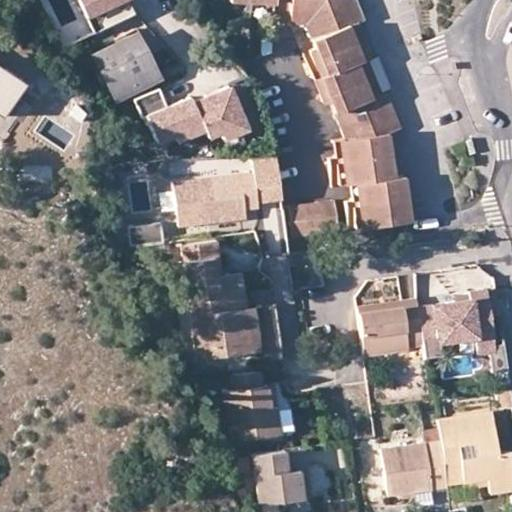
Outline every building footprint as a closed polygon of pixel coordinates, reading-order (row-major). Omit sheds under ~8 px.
[(100,6),(96,0),(77,0),(84,14),(100,6)] [(84,14),(94,33),(134,13),(127,0),(96,0),(100,6),(84,14)] [(226,0),(227,8),(248,9),(248,0),(226,0)] [(248,0),(248,9),(270,10),(270,0),(248,0)] [(361,63),(368,60),(352,23),(359,20),(348,0),(284,0),(284,29),(292,29),(308,63),(306,65),(327,111),(340,139),(348,184),(354,184),(362,228),(408,221),(403,176),(391,178),(384,134),(399,128),(398,124),(383,96),(377,98),(361,63)] [(155,75),(159,73),(136,31),(131,34),(155,75)] [(131,34),(94,54),(118,95),(155,75),(131,34)] [(0,112),(22,79),(0,64),(0,112)] [(320,115),(327,111),(306,65),(298,70),(320,115)] [(247,128),(241,114),(229,86),(193,101),(192,96),(168,106),(161,88),(136,98),(144,118),(147,116),(158,141),(175,134),(177,140),(205,129),(208,136),(220,131),(223,138),(247,128)] [(339,186),(348,184),(340,139),(328,142),(330,162),(324,162),(328,187),(339,186)] [(178,225),(209,221),(239,217),(244,216),(243,206),(254,205),(254,200),(280,196),(272,156),(248,157),(250,172),(228,175),(211,178),(173,183),(178,225)] [(160,165),(150,166),(152,181),(161,180),(160,165)] [(228,175),(228,167),(210,169),(211,178),(228,175)] [(342,203),(338,204),(341,231),(362,228),(354,184),(348,184),(339,186),(342,203)] [(335,236),(330,206),(288,212),(293,242),(335,236)] [(241,232),(239,217),(209,221),(211,236),(241,232)] [(276,218),(266,218),(267,249),(277,248),(276,218)] [(216,239),(181,244),(189,298),(206,296),(244,291),(241,271),(221,274),(217,274),(214,256),(219,256),(216,239)] [(454,299),(416,305),(421,341),(440,338),(474,333),(476,346),(493,343),(489,317),(498,316),(495,292),(486,293),(485,286),(467,289),(468,291),(468,297),(454,299)] [(244,291),(206,296),(215,356),(252,350),(249,328),(245,329),(243,308),(247,308),(244,291)] [(206,296),(189,298),(199,358),(215,356),(206,296)] [(500,319),(509,318),(506,299),(497,300),(500,319)] [(406,343),(421,341),(416,305),(416,301),(401,304),(402,316),(359,323),(364,353),(407,347),(406,343)] [(402,316),(401,304),(358,310),(359,323),(402,316)] [(247,308),(243,308),(245,329),(249,328),(252,350),(258,349),(252,307),(247,308)] [(442,352),(440,338),(421,341),(423,355),(442,352)] [(275,405),(269,406),(266,384),(262,384),(260,370),(231,374),(233,391),(223,391),(231,440),(279,433),(275,405)] [(271,384),(266,384),(269,406),(275,405),(271,384)] [(499,405),(511,404),(508,385),(495,387),(499,405)] [(437,417),(440,438),(445,473),(461,471),(463,480),(487,477),(488,485),(489,491),(511,487),(511,478),(508,450),(496,452),(489,409),(437,417)] [(381,447),(387,495),(447,486),(446,482),(445,473),(440,438),(381,447)] [(284,448),(287,470),(297,469),(301,496),(310,495),(303,445),(284,448)] [(284,448),(253,453),(258,502),(301,496),(297,469),(287,470),(284,448)] [(463,480),(461,471),(445,473),(446,482),(463,480)] [(463,480),(464,487),(488,485),(487,477),(463,480)]
